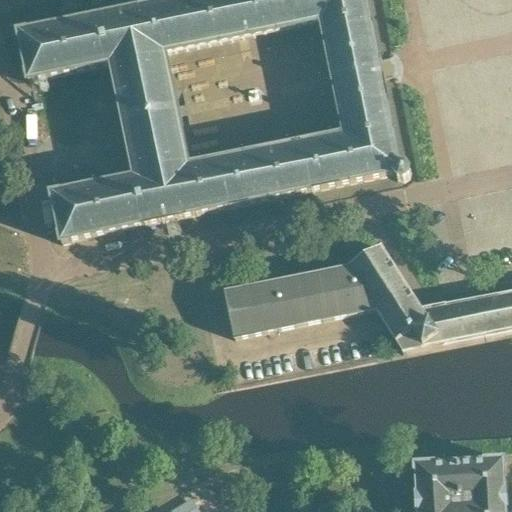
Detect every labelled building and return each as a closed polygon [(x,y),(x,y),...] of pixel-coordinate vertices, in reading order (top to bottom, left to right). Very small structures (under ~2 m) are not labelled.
[(199,0),(27,34),(19,35),(20,44),(21,44),(28,76),(27,76),(29,85),(38,83),(38,82),(112,67),(136,181),(61,196),(61,195),(52,197),(54,206),(55,206),(61,238),(60,238),(62,247),(71,245),(71,244),(394,177),(398,183),(404,184),(410,180),(411,174),(408,168),(401,166),(383,77),(380,77),(380,78),(373,80),(350,85),(350,84),(348,84),(361,148),(192,182),(163,43),(333,9),(345,73),(348,73),(348,71),(371,66),(378,65),(378,66),(380,66),(366,0),(199,0)] [(348,73),(345,73),(347,78),(348,84),(350,84),(350,85),(373,80),(380,78),(380,77),(383,77),(381,71),(380,66),(378,66),(378,65),(371,66),(348,71),(348,73)] [(421,312),(382,251),(350,270),(377,314),(394,342),(426,323),(428,327),(449,322),(446,307),(436,309),(421,312)] [(377,314),(350,270),(272,286),(226,296),(236,343),(266,337),(279,334),(347,320),(349,319),(377,314)] [(459,305),(446,307),(449,322),(428,327),(426,323),(394,342),(403,356),(454,346),(511,335),(511,293),(504,295),(478,301),(459,305)] [(434,466),(415,467),(416,473),(417,473),(418,496),(417,496),(417,511),(505,511),(506,510),(507,510),(506,491),(505,491),(504,468),(505,468),(505,462),(503,462),(485,462),(485,464),(435,467),(434,466)] [(384,468),(376,468),(372,476),(377,483),(385,482),(389,475),(384,468)]
